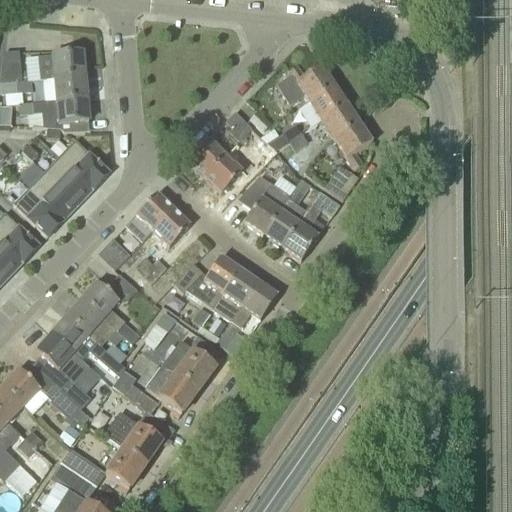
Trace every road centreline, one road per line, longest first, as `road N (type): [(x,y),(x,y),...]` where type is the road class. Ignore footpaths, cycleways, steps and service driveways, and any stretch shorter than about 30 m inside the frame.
road 1 (residential): [(393,511),(425,468),(442,416),(444,178),(434,90),(406,41),(273,24)]
road 2 (secondary): [(260,511),(511,152)]
road 3 (residential): [(149,511),(301,290)]
road 4 (residential): [(0,328),(145,168)]
road 5 (residential): [(301,290),(396,155),(398,116)]
road 6 (residential): [(301,290),(145,168)]
road 7 (residential): [(145,168),(244,71),(273,24)]
road 8 (residential): [(113,1),(120,135),(145,168)]
road 9 (residential): [(273,24),(113,1)]
